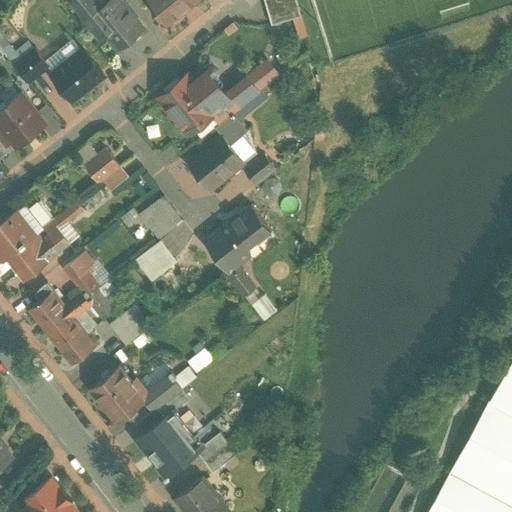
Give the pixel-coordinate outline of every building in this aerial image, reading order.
[(144,28),(121,0),(83,0),(77,5),(103,37),(107,34),(119,48),(144,28)] [(149,0),(168,24),(171,21),(177,22),(183,17),(184,11),(198,0),(149,0)] [(296,0),(265,0),(272,24),(301,16),(296,0)] [(36,47),(15,64),(29,81),(50,65),(36,47)] [(83,48),(53,73),(74,99),(105,75),(83,48)] [(195,81),(189,74),(159,97),(188,133),(214,113),(220,121),(259,90),(248,76),(226,93),(208,70),(195,81)] [(7,105),(0,110),(0,135),(7,145),(13,140),(17,145),(44,124),(21,94),(7,105)] [(222,134),(190,160),(190,159),(189,160),(212,188),(213,187),(212,187),(245,161),(231,144),(248,129),(234,112),(216,127),(222,134)] [(106,147),(84,164),(99,183),(121,166),(106,147)] [(265,154),(246,169),(256,182),(275,166),(265,154)] [(65,210),(45,226),(50,233),(58,228),(83,208),(78,201),(65,210)] [(25,203),(17,209),(0,222),(0,251),(5,257),(8,255),(44,226),(25,203)] [(252,204),(205,241),(222,264),(225,265),(238,254),(242,260),(251,253),(247,248),(270,229),(272,231),(272,230),(252,204)] [(175,209),(152,227),(161,239),(184,221),(175,209)] [(44,226),(8,255),(26,278),(70,243),(58,228),(50,233),(45,226),(44,226)] [(161,239),(137,258),(153,280),(178,261),(161,239)] [(100,287),(86,267),(93,262),(85,251),(64,267),(79,286),(87,297),(99,288),(100,287)] [(256,287),(236,262),(225,271),(245,296),(256,287)] [(122,270),(109,279),(116,288),(128,278),(122,270)] [(64,303),(48,282),(35,292),(41,299),(29,308),(45,329),(87,297),(79,286),(68,295),(70,298),(64,303)] [(105,295),(99,288),(87,297),(92,305),(103,318),(121,304),(111,291),(105,295)] [(269,292),(256,300),(266,317),(279,309),(269,292)] [(87,297),(45,329),(73,364),(97,345),(76,318),(92,305),(87,297)] [(126,321),(104,339),(111,348),(133,331),(126,321)] [(257,339),(267,353),(283,342),(273,327),(257,339)] [(190,359),(198,371),(216,359),(208,347),(190,359)] [(511,359),(491,398),(511,409),(511,359)] [(119,365),(91,387),(118,422),(128,414),(146,400),(119,365)] [(191,384),(168,402),(178,416),(216,388),(203,371),(190,382),(191,384)] [(511,409),(491,398),(450,472),(511,506),(511,409)] [(146,400),(128,414),(136,424),(154,410),(146,400)] [(167,414),(132,441),(158,473),(170,464),(183,450),(167,430),(175,425),(167,414)] [(199,438),(183,450),(170,464),(182,478),(205,461),(212,455),(199,438)] [(212,455),(205,461),(213,472),(240,452),(231,440),(212,455)] [(0,466),(12,457),(0,442),(0,466)] [(511,511),(511,506),(450,472),(428,511),(511,511)] [(227,511),(229,510),(203,476),(176,497),(187,511),(227,511)] [(52,478),(25,499),(26,500),(25,505),(20,505),(18,511),(79,511),(71,502),(72,502),(62,488),(61,489),(52,478)] [(12,495),(0,507),(0,511),(18,511),(20,505),(12,495)]
